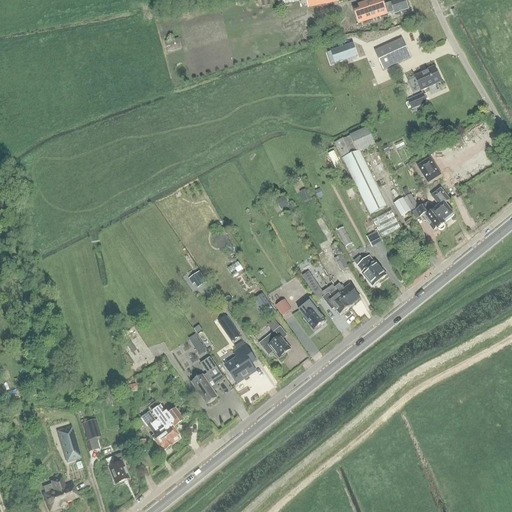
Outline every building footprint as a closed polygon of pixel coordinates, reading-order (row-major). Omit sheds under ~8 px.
[(359,11),(354,13),(358,24),(358,25),(387,15),(393,13),(394,15),(409,10),(405,0),(400,0),(384,5),(382,0),(372,0),(357,5),(359,11)] [(165,42),(167,53),(181,50),(178,39),(165,42)] [(402,39),(374,52),(383,70),(410,58),(402,39)] [(352,42),(328,50),(335,68),(359,59),(352,42)] [(427,70),(427,71),(414,77),(421,92),(441,83),(434,67),(427,70)] [(403,102),(394,77),(363,88),(373,114),(403,102)] [(423,94),(408,101),(412,110),(427,103),(423,94)] [(370,216),(386,208),(358,152),(375,145),(367,128),(334,142),(370,216)] [(431,158),(417,166),(428,184),(441,175),(431,158)] [(320,189),(315,192),(318,199),(324,196),(320,189)] [(443,224),(444,223),(453,216),(444,204),(449,201),(440,190),(431,197),(438,206),(433,211),(443,224)] [(307,192),(301,195),(304,201),(311,198),(307,192)] [(411,212),(418,208),(410,195),(403,199),(411,212)] [(284,197),(276,202),(281,211),(289,206),(284,197)] [(403,199),(395,204),(402,217),(410,212),(403,199)] [(445,228),(445,227),(445,226),(444,225),(445,224),(444,223),(443,224),(433,211),(427,204),(422,208),(417,209),(423,222),(425,222),(433,232),(435,230),(436,231),(437,230),(438,231),(440,232),(441,232),(442,231),(443,231),(444,230),(445,229),(445,228)] [(391,212),(373,221),(381,239),(401,229),(391,212)] [(225,228),(220,231),(221,233),(223,237),(228,233),(225,228)] [(344,228),(337,232),(346,248),(352,244),(344,228)] [(377,232),(366,238),(372,249),(383,243),(377,232)] [(221,233),(212,239),(216,244),(224,238),(223,237),(221,233)] [(331,247),(337,258),(342,255),(343,254),(338,243),(331,247)] [(341,272),(349,268),(342,255),(337,258),(334,260),(341,272)] [(375,264),(369,257),(364,262),(360,257),(353,262),(363,274),(362,274),(373,287),(386,276),(375,263),(375,264)] [(233,275),(244,269),(240,261),(229,268),(233,275)] [(207,282),(200,271),(190,278),(197,289),(207,282)] [(308,273),(302,277),(319,302),(323,298),(327,304),(332,310),(334,308),(340,315),(352,306),(351,306),(349,303),(348,304),(339,294),(335,288),(333,286),(322,293),(308,273)] [(339,284),(335,288),(339,294),(348,304),(349,303),(351,306),(360,298),(350,285),(344,290),(339,284)] [(274,311),(263,294),(254,300),(266,316),(274,311)] [(306,305),(299,311),(305,317),(303,318),(315,332),(326,323),(315,310),(318,307),(310,298),(304,302),(306,305)] [(285,301),(276,307),(283,317),(292,311),(285,301)] [(227,317),(223,320),(229,329),(227,331),(234,341),(240,337),(227,317)] [(287,336),(280,328),(259,344),(269,356),(274,352),(280,359),(290,350),(282,340),(287,336)] [(200,343),(194,347),(198,353),(200,356),(206,352),(204,349),(200,343)] [(234,353),(238,358),(225,366),(238,385),(256,372),(251,365),(256,362),(245,346),(234,353)] [(202,363),(211,356),(207,351),(199,358),(202,363)] [(204,377),(204,376),(192,384),(207,405),(218,398),(213,390),(219,387),(217,385),(225,380),(211,358),(201,364),(208,374),(204,377)] [(74,396),(76,403),(84,401),(83,394),(74,396)] [(154,403),(148,408),(150,411),(151,412),(157,420),(154,422),(172,445),(180,439),(169,425),(179,417),(174,410),(165,417),(158,407),(154,403)] [(24,422),(36,419),(33,410),(21,414),(24,422)] [(150,411),(139,419),(153,436),(150,438),(162,453),(172,445),(154,422),(157,420),(151,412),(150,411)] [(90,423),(82,425),(86,441),(94,439),(90,423)] [(71,430),(58,433),(61,442),(65,441),(67,450),(65,451),(68,460),(79,456),(71,430)] [(87,443),(90,453),(97,451),(94,441),(87,443)] [(146,441),(137,442),(139,454),(148,452),(146,441)] [(121,463),(124,461),(121,453),(104,460),(114,485),(128,480),(121,463)] [(45,494),(44,495),(49,509),(58,506),(59,509),(66,506),(65,503),(77,498),(72,485),(64,488),(61,479),(52,483),(42,487),(45,494)]
